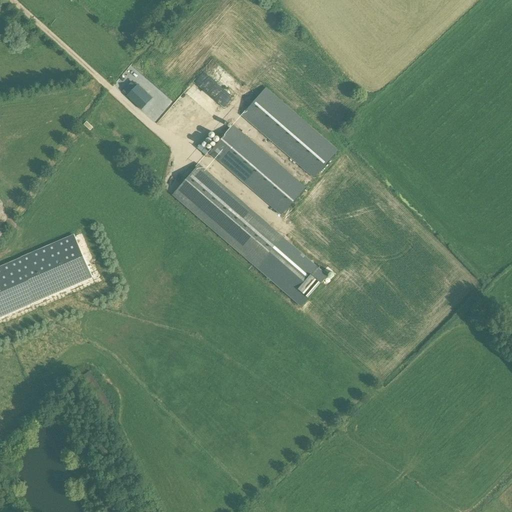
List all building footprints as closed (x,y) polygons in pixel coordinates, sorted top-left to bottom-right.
[(137,84),(126,96),(141,110),(152,98),(137,84)] [(265,88),(242,115),(314,178),(337,151),(265,88)] [(233,125),(209,153),(281,215),(305,188),(233,125)] [(199,166),(172,196),(257,270),(283,240),(199,166)] [(0,315),(92,276),(75,235),(25,257),(0,267),(0,315)]
